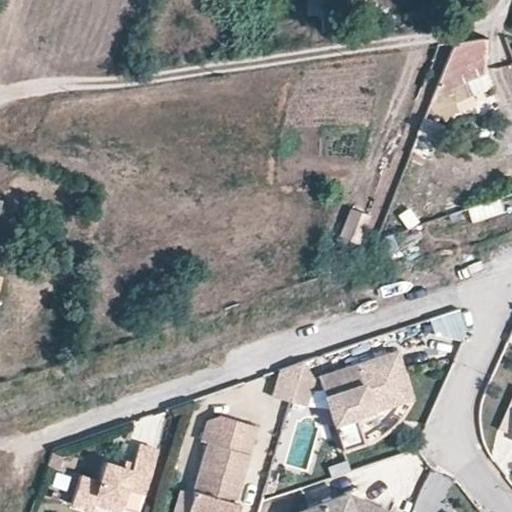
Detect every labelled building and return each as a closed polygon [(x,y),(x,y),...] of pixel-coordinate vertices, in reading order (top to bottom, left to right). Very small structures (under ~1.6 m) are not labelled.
[(351,0),(306,0),(306,12),(322,14),(322,29),(355,29),(356,14),(352,14),(351,0)] [(486,37),(453,41),(436,85),(484,67),(485,52),(486,37)] [(433,159),(446,124),(425,117),(412,151),(433,159)] [(359,242),(369,214),(350,207),(339,235),(359,242)] [(396,350),(320,375),(326,392),(323,393),(342,449),(363,442),(355,416),(411,397),(396,350)] [(314,368),(278,359),(269,393),(304,403),(314,368)] [(511,391),(496,426),(511,432),(511,391)] [(236,454),(243,428),(218,420),(204,427),(199,445),(205,448),(187,511),(234,511),(236,507),(233,506),(246,458),(236,454)] [(254,431),(243,428),(236,454),(246,458),(254,431)] [(79,471),(71,500),(90,507),(92,499),(119,508),(126,484),(142,489),(155,446),(137,439),(129,465),(104,458),(98,477),(79,471)] [(391,511),(392,511),(347,491),(297,511),(296,511),(391,511)]
